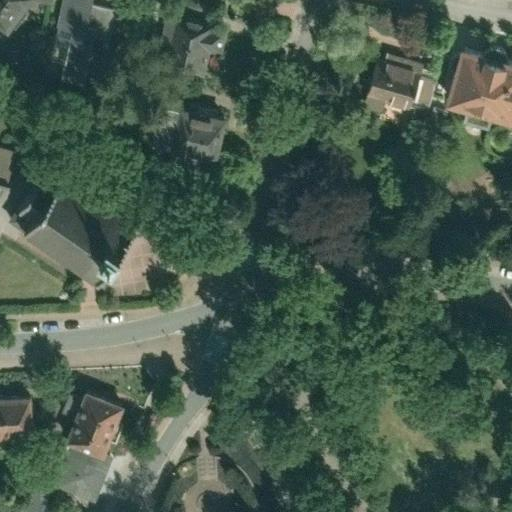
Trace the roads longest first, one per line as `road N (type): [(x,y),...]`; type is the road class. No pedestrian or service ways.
road 1 (residential): [(236,310),(318,0)]
road 2 (residential): [(236,310),(340,295),(511,299)]
road 3 (residential): [(0,348),(130,338),(236,310)]
road 4 (residential): [(133,511),(200,395),(236,310)]
